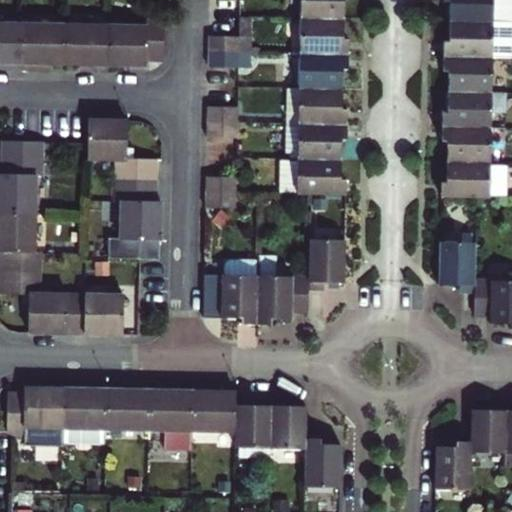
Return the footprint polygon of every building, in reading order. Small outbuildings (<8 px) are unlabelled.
[(300,0),(300,19),(343,20),(343,0),(300,0)] [(511,0),(444,0),(444,1),(449,2),(449,22),(511,23),(511,0)] [(299,55),(348,55),(348,39),(343,39),(343,20),(300,19),(299,55)] [(147,60),(163,60),(164,22),(148,21),(148,27),(109,26),(108,65),(146,66),(147,60)] [(511,35),(511,23),(449,22),(449,42),(443,42),(443,57),(492,58),(511,58),(511,35)] [(0,68),(21,69),(22,25),(0,24),(0,68)] [(21,69),(42,69),(43,64),(49,65),(65,65),(65,26),(22,25),(21,69)] [(109,26),(65,26),(65,65),(80,65),(86,65),(87,70),(108,70),(108,65),(109,26)] [(238,37),(209,37),(208,53),(238,53),(238,37)] [(208,53),(208,68),(237,69),(238,53),(208,53)] [(347,70),(348,55),(299,55),(299,89),(342,90),(342,70),(347,70)] [(491,93),(492,58),(443,57),(443,72),(448,72),(448,92),(491,93)] [(299,89),(284,89),(284,124),(346,125),(347,110),(341,110),(342,90),(299,89)] [(251,92),(241,92),(241,102),(251,102),(251,92)] [(491,93),(448,92),(448,112),(442,112),(442,127),(490,128),(491,93)] [(207,107),(207,123),(236,123),(237,108),(207,107)] [(126,121),(87,120),(87,144),(87,160),(116,161),(115,181),(153,181),(154,161),(131,161),(132,142),(126,142),(126,121)] [(236,123),(207,123),(207,139),(236,139),(236,123)] [(346,125),(284,124),(283,159),(341,160),(341,140),(346,140),(346,125)] [(490,128),(442,127),(442,142),(447,142),(447,163),(490,163),(490,128)] [(42,143),(3,142),(2,159),(41,160),(42,143)] [(0,175),(0,214),(35,215),(35,176),(41,176),(41,160),(2,159),(2,175),(0,175)] [(279,193),(310,194),(345,195),(345,180),(340,179),(341,160),(283,159),(279,159),(279,193)] [(441,182),(441,197),(476,197),(506,198),(506,164),(490,163),(447,163),(447,182),(441,182)] [(235,178),(206,178),(206,192),(235,193),(235,178)] [(137,261),(138,241),(159,241),(160,203),(154,203),(153,181),(115,181),(114,201),(124,202),(123,240),(107,240),(107,261),(137,261)] [(206,192),(205,207),(235,208),(235,193),(206,192)] [(0,214),(0,273),(39,274),(39,253),(33,253),(35,215),(0,214)] [(343,283),(344,240),(309,239),(309,278),(309,287),(324,288),(324,283),(343,283)] [(158,261),(159,241),(138,241),(137,261),(139,261),(158,261)] [(474,291),(474,281),(475,242),(440,241),(439,285),(459,285),(459,291),(474,291)] [(225,276),(204,276),(203,314),(205,319),(241,320),(241,325),(256,325),(257,277),(257,261),(230,260),(225,265),(225,276)] [(27,333),(66,334),(67,295),(38,294),(39,274),(0,273),(0,293),(27,294),(27,333)] [(309,287),(309,278),(257,277),(256,325),(271,325),(271,320),(291,321),(292,312),(308,312),(309,287)] [(511,281),(474,281),(474,291),(473,315),(490,316),(491,325),(509,325),(509,330),(511,329),(511,281)] [(121,335),(122,296),(84,295),(67,295),(66,334),(121,335)] [(105,429),(106,390),(106,384),(85,384),(85,390),(79,390),(63,389),(62,429),(105,429)] [(105,429),(149,430),(150,385),(128,384),(128,391),(121,391),(106,390),(105,429)] [(171,391),(171,386),(150,385),(149,430),(192,431),(192,392),(178,391),(171,391)] [(193,386),(192,392),(192,431),(235,432),(236,406),(236,399),(236,392),(220,392),(213,392),(213,387),(193,386)] [(11,432),(23,432),(23,446),(62,447),(62,429),(63,389),(24,388),(24,394),(7,393),(6,432),(11,432)] [(236,406),(235,432),(235,449),(237,449),(270,449),(271,401),(256,400),(256,406),(236,406)] [(271,401),(270,449),(305,450),(305,439),(306,407),(286,406),(286,401),(271,401)] [(506,454),(507,405),(492,405),(492,410),(472,410),(471,442),(471,453),(506,454)] [(305,450),(304,487),(339,487),(340,445),(320,445),(320,439),(305,439),(305,450)] [(435,447),(434,490),(470,491),(471,453),(471,442),(455,442),(455,447),(435,447)] [(270,459),(270,449),(237,449),(237,459),(270,459)]
